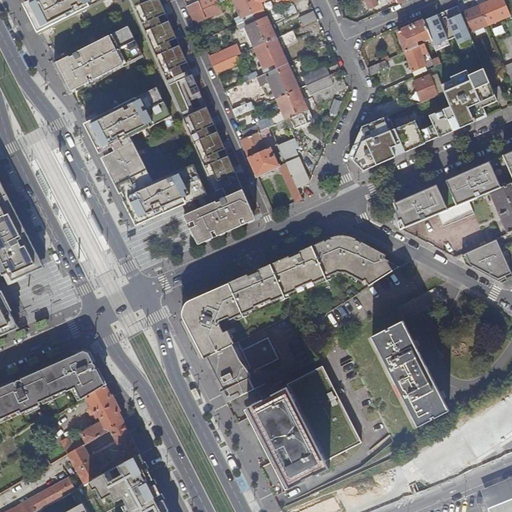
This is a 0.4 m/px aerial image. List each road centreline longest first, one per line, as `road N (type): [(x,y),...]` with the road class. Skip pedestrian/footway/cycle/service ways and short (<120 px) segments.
road 1 (primary): [(142,293),(55,119),(0,31)]
road 2 (primary): [(243,511),(142,293)]
road 3 (residential): [(349,196),(142,293)]
road 4 (primary): [(0,111),(97,317)]
road 5 (primary): [(97,317),(207,511)]
road 6 (residential): [(349,196),(368,227),(511,302)]
road 7 (residential): [(349,196),(511,127)]
road 8 (residential): [(339,38),(363,95),(336,156),(349,196)]
